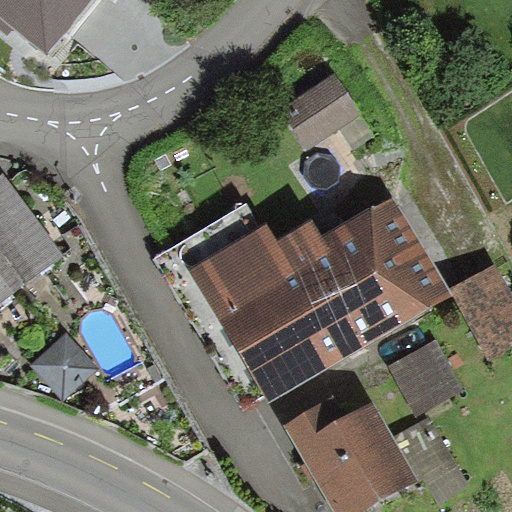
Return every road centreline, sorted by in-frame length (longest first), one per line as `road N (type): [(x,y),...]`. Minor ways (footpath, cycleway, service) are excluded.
road 1 (residential): [(0,106),(49,126),(110,119),(186,83),(269,0)]
road 2 (tertiary): [(0,443),(64,462),(165,511)]
